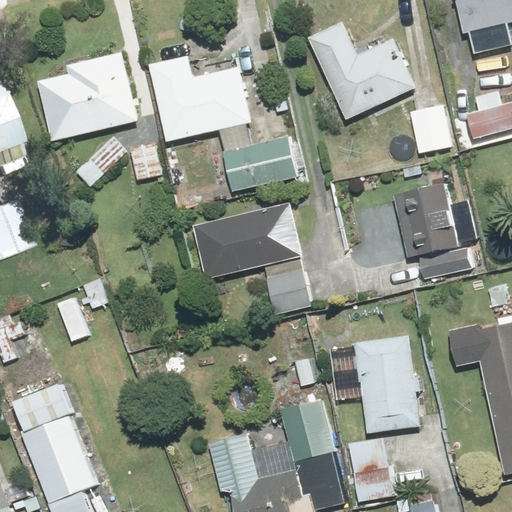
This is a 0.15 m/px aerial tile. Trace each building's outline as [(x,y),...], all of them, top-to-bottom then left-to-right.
[(511,0),(456,0),(465,37),(471,36),(476,59),(511,50),(511,37),(510,27),(511,26),(511,0)] [(344,24),(310,40),(349,124),(419,91),(396,41),(360,58),(344,24)] [(71,75),(38,83),(53,144),(141,124),(124,54),(69,68),(71,75)] [(291,137),(255,145),(250,125),(254,124),(242,71),(196,82),(190,58),(151,67),(169,143),(220,132),(226,152),(224,153),(234,195),(301,179),(291,137)] [(0,161),(27,151),(0,80),(0,161)] [(511,104),(468,114),(474,141),(511,132),(511,104)] [(445,108),(414,114),(423,156),(453,150),(445,108)] [(130,153),(116,137),(82,169),(96,184),(130,153)] [(157,144),(131,149),(139,183),(165,177),(157,144)] [(450,185),(396,196),(409,261),(422,258),(427,282),(476,272),(471,249),(463,251),(450,185)] [(17,198),(0,204),(0,258),(35,245),(17,198)] [(295,204),(194,228),(208,286),(268,272),(279,318),(320,309),(295,204)] [(107,275),(86,283),(96,310),(117,303),(107,275)] [(81,295),(50,306),(65,346),(96,335),(81,295)] [(19,323),(16,316),(0,322),(0,343),(7,363),(39,351),(27,320),(19,323)] [(483,327),(449,334),(457,369),(481,364),(507,478),(511,476),(511,325),(484,332),(483,327)] [(411,338),(353,345),(358,384),(363,384),(370,436),(423,430),(411,338)] [(93,511),(85,491),(100,485),(62,387),(15,405),(26,434),(23,436),(52,511),(93,511)] [(324,400),(282,411),(296,465),(338,455),(324,400)] [(249,435),(211,445),(224,495),(230,493),(234,511),(319,511),(308,468),(261,480),(249,435)] [(0,511),(13,511),(4,486),(0,487),(0,511)] [(437,511),(435,500),(411,505),(412,511),(437,511)]
